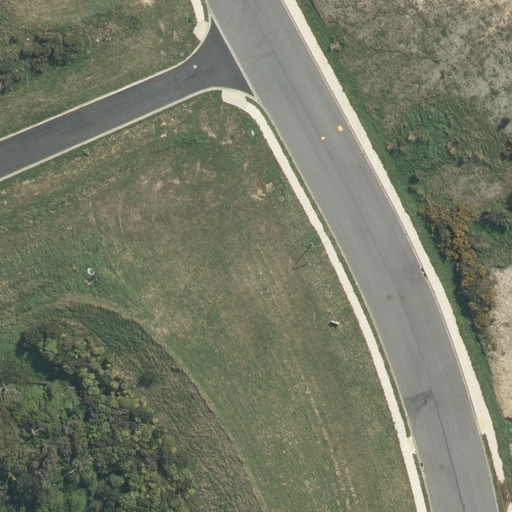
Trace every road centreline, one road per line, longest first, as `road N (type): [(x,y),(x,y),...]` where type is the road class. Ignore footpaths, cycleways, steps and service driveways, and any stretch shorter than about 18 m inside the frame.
road 1 (residential): [(466,511),(420,353),(273,44)]
road 2 (residential): [(273,44),(0,161)]
